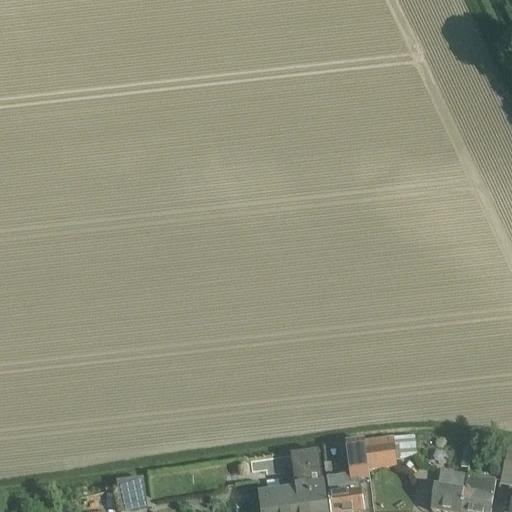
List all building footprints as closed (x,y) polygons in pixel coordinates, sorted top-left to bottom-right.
[(414,438),(365,445),(368,473),(397,470),(396,461),(416,458),(414,438)] [(465,450),(461,469),(468,470),(471,451),(465,450)] [(348,455),(351,479),(368,477),(365,453),(348,455)] [(259,495),(261,510),(261,511),(326,511),(318,455),(292,459),(296,490),(259,495)] [(511,486),(511,481),(511,466),(505,466),(501,484),(511,486)] [(462,511),(468,479),(441,475),(439,492),(436,491),(436,494),(432,511),(462,511)] [(468,479),(462,511),(491,511),(493,503),(493,501),(496,482),(468,478),(468,479)] [(119,485),(120,488),(122,511),(135,511),(146,511),(143,482),(119,485)] [(328,488),(329,499),(331,511),(363,511),(360,483),(328,488)] [(500,487),(497,502),(507,504),(509,498),(510,492),(510,489),(500,487)]
